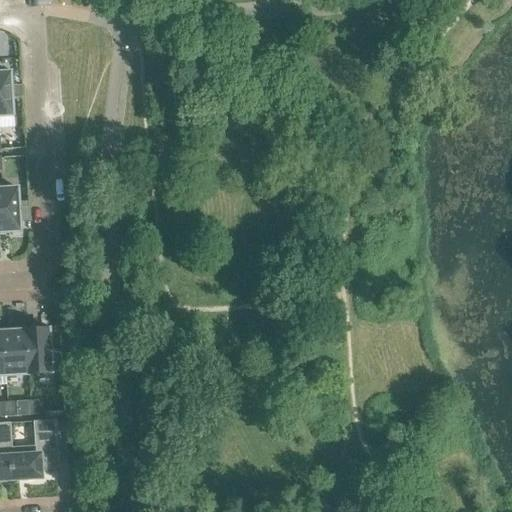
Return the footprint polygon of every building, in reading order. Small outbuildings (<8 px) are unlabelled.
[(10,74),(0,74),(0,117),(13,116),(10,74)] [(17,189),(0,190),(0,233),(20,232),(17,189)] [(49,330),(25,332),(28,375),(51,373),(49,330)] [(25,332),(3,333),(5,376),(28,375),(25,332)] [(30,402),(31,415),(39,415),(38,402),(30,402)] [(15,403),(7,403),(8,417),(16,416),(15,403)] [(35,447),(12,448),(11,449),(13,480),(41,478),(40,469),(59,468),(56,421),(33,422),(35,447)] [(0,480),(13,480),(11,449),(12,448),(10,424),(0,424),(0,480)]
